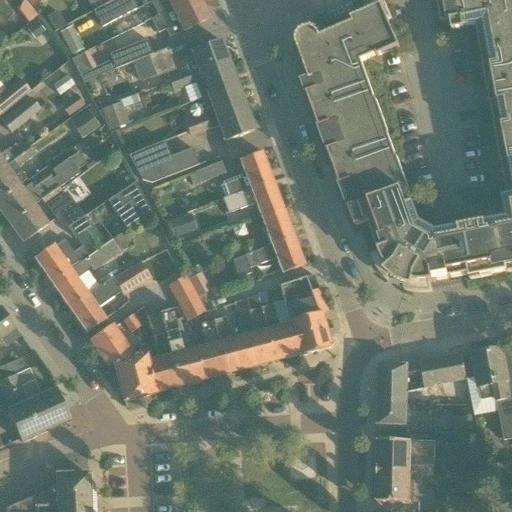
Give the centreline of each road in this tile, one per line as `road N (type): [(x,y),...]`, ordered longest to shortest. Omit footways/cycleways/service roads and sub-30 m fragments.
road 1 (residential): [(369,344),(248,20)]
road 2 (residential): [(113,439),(347,426)]
road 3 (residential): [(113,439),(107,417),(0,271)]
road 4 (residential): [(369,344),(511,316)]
